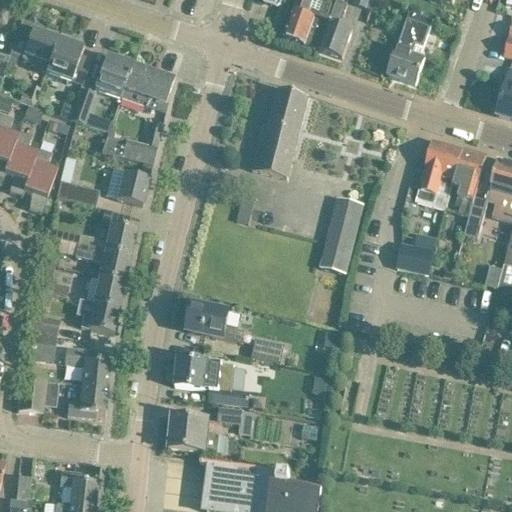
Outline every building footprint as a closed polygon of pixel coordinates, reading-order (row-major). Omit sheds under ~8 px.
[(263,0),(263,3),(265,6),(278,10),(281,8),(283,0),(263,0)] [(332,9),(314,3),(315,0),(298,0),(284,42),(316,53),(327,24),(332,9)] [(334,0),(334,3),(337,4),(319,54),(343,63),(353,33),(341,28),(348,7),(343,5),(345,0),(334,0)] [(371,0),(357,0),(354,9),(367,13),(371,0)] [(434,24),(428,21),(410,15),(388,79),(416,89),(425,62),(411,57),(414,49),(424,52),(434,24)] [(45,76),(49,66),(57,42),(32,33),(22,60),(42,75),(45,76)] [(80,60),(83,52),(71,47),(72,42),(61,39),(59,43),(57,42),(45,76),(83,90),(92,64),(80,60)] [(0,81),(1,82),(9,60),(0,57),(0,81)] [(124,93),(132,69),(129,68),(130,65),(129,63),(122,60),(120,62),(119,64),(106,59),(94,93),(120,102),(123,93),(124,93)] [(165,108),(173,83),(132,69),(124,93),(123,93),(120,102),(165,118),(167,108),(165,108)] [(511,123),(511,72),(510,72),(497,119),(511,123)] [(23,99),(21,109),(34,113),(41,95),(30,91),(28,100),(23,99)] [(287,184),(309,101),(279,93),(270,131),(264,129),(252,175),(287,184)] [(82,128),(93,98),(81,94),(71,124),(75,125),(82,128)] [(8,179),(22,137),(8,133),(12,123),(0,119),(0,182),(2,183),(4,178),(8,179)] [(57,128),(49,125),(47,133),(54,136),(57,128)] [(152,169),(162,128),(153,126),(146,152),(106,142),(102,157),(152,169)] [(27,197),(41,155),(28,150),(31,140),(22,137),(8,179),(11,181),(9,196),(22,201),(24,195),(27,197)] [(451,194),(463,154),(432,145),(415,206),(446,215),(451,194)] [(474,206),(487,160),(463,154),(451,194),(460,196),(458,205),(462,207),(459,218),(469,221),(474,206)] [(50,158),(41,155),(27,197),(31,198),(28,213),(41,218),(57,171),(47,167),(50,158)] [(511,219),(511,167),(498,164),(489,197),(499,200),(494,216),(511,219)] [(142,210),(149,183),(124,177),(117,204),(142,210)] [(95,212),(99,195),(60,185),(56,202),(95,212)] [(346,278),(364,208),(340,202),(322,273),(346,278)] [(474,206),(469,221),(466,231),(478,234),(485,209),(474,206)] [(106,246),(79,240),(77,248),(105,254),(104,254),(130,260),(136,233),(110,228),(106,246)] [(51,233),(49,242),(60,244),(59,245),(77,249),(77,248),(79,240),(51,233)] [(511,239),(505,268),(503,274),(498,293),(511,295),(511,239)] [(54,269),(59,245),(60,244),(49,242),(48,242),(42,266),(54,269)] [(105,254),(77,248),(77,249),(74,261),(102,267),(98,281),(124,287),(130,260),(104,254),(105,254)] [(429,279),(434,255),(403,249),(398,272),(429,279)] [(498,293),(503,274),(490,271),(485,290),(498,293)] [(118,313),(124,287),(98,281),(93,307),(118,313)] [(60,299),(62,290),(42,286),(40,295),(60,299)] [(118,313),(93,307),(80,304),(77,319),(84,321),(82,332),(113,339),(118,313)] [(229,316),(193,308),(187,335),(242,347),(244,336),(237,335),(238,332),(226,329),(229,316)] [(54,342),(57,326),(30,320),(26,339),(54,342)] [(54,342),(26,339),(23,363),(39,364),(40,357),(52,358),(54,342)] [(282,367),(285,350),(256,344),(252,361),(282,367)] [(107,392),(110,365),(101,364),(102,358),(66,354),(65,368),(82,369),(80,389),(107,392)] [(234,368),(178,362),(177,377),(174,377),(173,387),(176,387),(175,391),(210,395),(208,407),(223,409),(225,394),(231,395),(234,368)] [(42,418),(45,385),(21,382),(18,416),(42,418)] [(104,418),(107,392),(80,389),(78,408),(68,407),(66,420),(95,423),(96,417),(104,418)] [(248,411),(250,397),(231,395),(225,394),(223,409),(248,411)] [(251,439),(254,416),(220,413),(219,426),(240,428),(239,438),(251,439)] [(208,438),(209,424),(172,420),(169,453),(206,456),(218,457),(219,439),(208,438)] [(319,511),(322,493),(289,489),(290,479),(201,466),(201,468),(214,469),(208,511),(319,511)] [(83,511),(94,511),(97,488),(97,487),(88,486),(89,479),(61,476),(59,490),(71,492),(69,510),(83,511)] [(41,505),(42,489),(30,487),(31,482),(18,481),(15,503),(41,505)]
